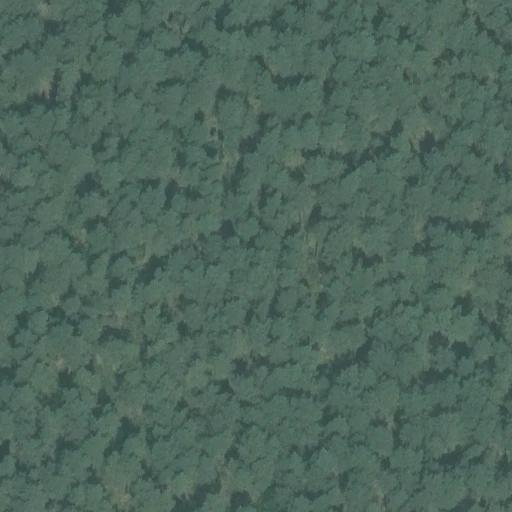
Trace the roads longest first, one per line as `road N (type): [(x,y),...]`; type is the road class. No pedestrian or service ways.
road 1 (track): [(0,496),(511,264)]
road 2 (track): [(174,0),(0,78)]
